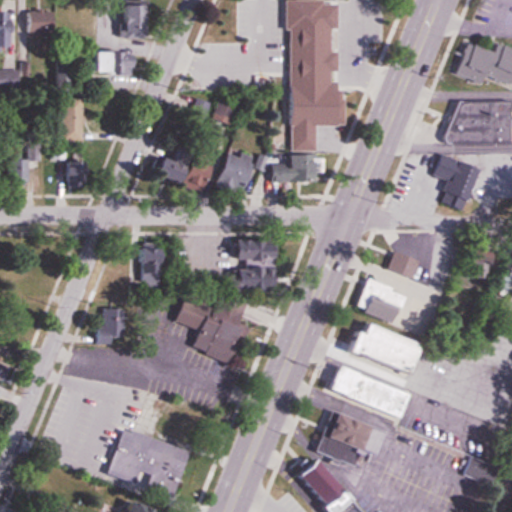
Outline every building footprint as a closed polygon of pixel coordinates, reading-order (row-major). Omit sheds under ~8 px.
[(235,34),(235,2),(210,2),(210,34),(235,34)] [(253,37),(276,37),(276,2),(253,2),(253,37)] [(52,37),(69,37),(69,8),(47,8),(47,13),(20,12),(19,31),(52,31),(52,37)] [(328,8),(327,28),(362,30),(363,10),(328,8)] [(511,50),(495,44),(489,45),(487,51),(460,42),(449,74),(480,85),(483,75),(507,83),(511,83),(511,50)] [(86,51),(86,71),(99,71),(99,51),(86,51)] [(127,52),(102,52),(102,71),(127,71),(127,52)] [(0,88),(12,89),(12,70),(0,69),(0,88)] [(226,78),(223,72),(215,76),(218,81),(226,78)] [(65,88),(64,77),(52,80),(54,90),(65,88)] [(281,125),(328,125),(328,85),(280,85),(281,125)] [(222,124),(230,104),(213,97),(205,117),(222,124)] [(76,141),(76,98),(54,98),(54,141),(76,141)] [(499,141),(499,116),(460,116),(459,101),(441,101),(442,142),(499,141)] [(231,196),(246,156),(234,152),(232,158),(217,152),(204,185),(231,196)] [(315,181),(315,154),(279,153),(279,164),(264,164),(263,181),(315,181)] [(142,170),(162,182),(171,166),(152,155),(142,170)] [(202,164),(181,155),(169,183),(190,192),(202,164)] [(470,166),(431,155),(425,175),(438,179),(431,203),(456,210),(470,166)] [(0,185),(17,185),(17,157),(0,157),(0,185)] [(73,161),(63,162),(64,179),(74,179),(73,161)] [(225,267),(225,289),(262,289),(262,239),(224,239),(224,259),(236,259),(236,267),(225,267)] [(128,261),(136,261),(134,288),(154,289),(156,245),(128,244),(128,261)] [(480,250),(459,250),(459,276),(480,276),(480,250)] [(405,278),(412,261),(387,251),(380,268),(405,278)] [(124,289),(124,259),(103,259),(103,289),(124,289)] [(398,291),(358,279),(349,311),(389,323),(398,291)] [(167,322),(189,328),(183,350),(221,360),(226,339),(235,341),(241,317),(172,300),(167,322)] [(89,342),(119,342),(119,308),(97,308),(96,326),(89,325),(89,342)] [(10,318),(10,332),(24,332),(24,318),(10,318)] [(344,330),(336,353),(400,373),(411,341),(353,323),(351,332),(344,330)] [(326,366),(318,391),(397,417),(405,392),(326,366)] [(374,430),(322,412),(309,452),(361,470),(374,430)] [(99,475),(129,485),(132,473),(141,476),(135,493),(164,502),(181,449),(114,428),(99,475)] [(304,457),(286,473),(317,511),(323,511),(339,500),(304,457)] [(144,511),(145,510),(115,502),(112,511),(144,511)]
